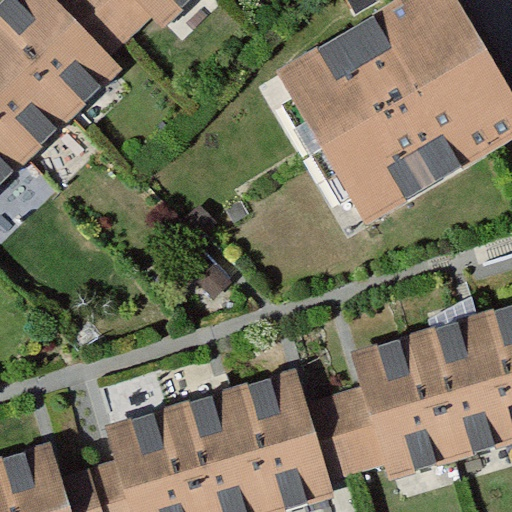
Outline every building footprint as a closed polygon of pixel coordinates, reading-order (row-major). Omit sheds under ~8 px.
[(0,0),(0,174),(109,68),(41,0),(0,0)] [(177,0),(125,0),(151,26),(177,0)] [(438,0),(385,0),(263,70),(349,220),(511,126),(438,0)] [(511,435),(511,303),(343,354),(380,475),(511,435)] [(259,511),(323,493),(286,372),(97,429),(122,511),(259,511)] [(0,511),(57,511),(37,444),(0,455),(0,511)]
